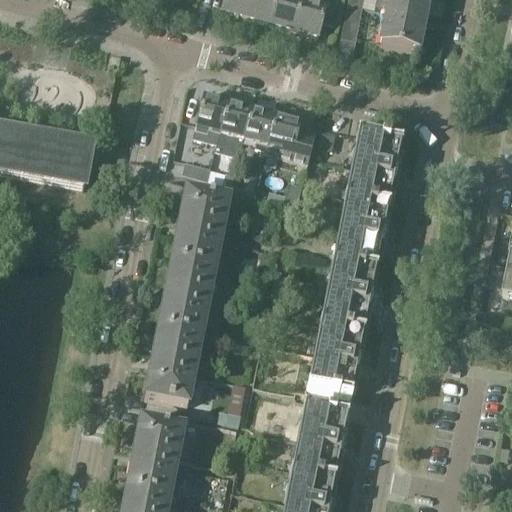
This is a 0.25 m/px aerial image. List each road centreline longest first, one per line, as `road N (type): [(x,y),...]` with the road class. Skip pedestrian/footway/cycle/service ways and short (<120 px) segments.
road 1 (residential): [(82,511),(174,48)]
road 2 (residential): [(375,511),(450,121)]
road 3 (residential): [(450,121),(174,48)]
road 4 (residential): [(174,48),(0,0)]
road 5 (residential): [(450,121),(475,0)]
